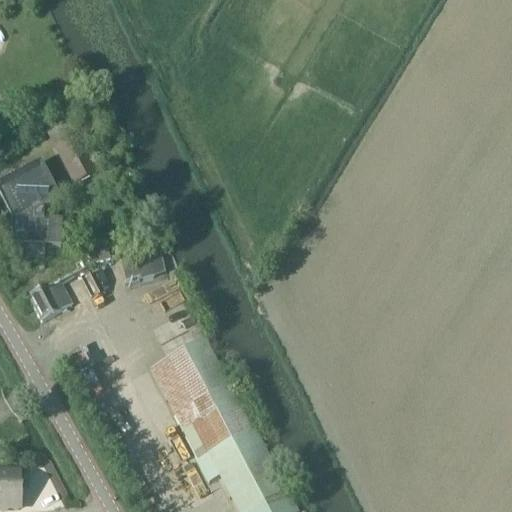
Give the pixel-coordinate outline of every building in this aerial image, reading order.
[(76,140),(58,149),(75,182),(93,172),(76,140)] [(40,163),(0,184),(0,198),(12,221),(12,247),(63,249),(64,222),(49,222),(50,212),(62,205),(40,163)] [(109,254),(89,258),(92,270),(109,267),(111,266),(109,254)] [(161,258),(122,266),(126,287),(140,284),(141,287),(154,284),(166,280),(161,258)] [(203,349),(148,376),(194,469),(249,442),(203,349)] [(17,472),(0,472),(0,511),(18,511),(17,472)]
